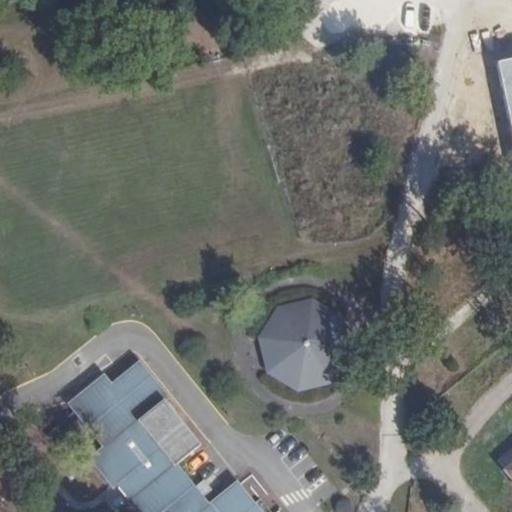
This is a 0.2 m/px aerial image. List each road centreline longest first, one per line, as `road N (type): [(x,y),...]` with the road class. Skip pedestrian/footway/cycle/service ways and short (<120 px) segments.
road 1 (track): [(0,119),(274,63),(341,16)]
road 2 (track): [(511,268),(456,317),(386,358)]
